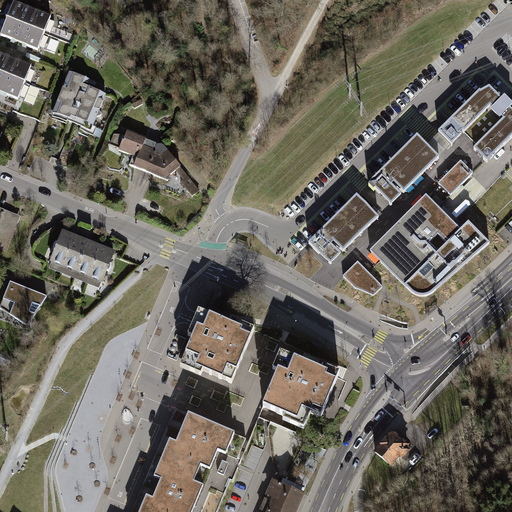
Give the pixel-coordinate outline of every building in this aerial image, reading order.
[(25,7),(14,3),(13,6),(8,4),(3,15),(8,17),(7,19),(26,27),(32,11),(25,8),(25,7)] [(32,11),(26,27),(44,34),(45,32),(50,34),(55,23),(50,21),(51,18),(40,13),(39,14),(32,11)] [(26,27),(7,19),(7,21),(2,19),(0,23),(0,31),(2,33),(1,36),(12,40),(13,40),(20,42),(26,27)] [(44,34),(26,27),(20,42),(27,45),(26,46),(38,50),(39,47),(44,49),(49,38),(44,36),(44,34)] [(0,73),(6,76),(13,60),(6,57),(0,54),(0,73)] [(40,59),(28,54),(27,57),(39,62),(40,59)] [(13,60),(6,76),(25,83),(26,81),(31,83),(35,72),(30,70),(31,67),(20,62),(20,63),(13,60)] [(96,84),(70,73),(53,115),(68,121),(82,127),(82,126),(92,130),(93,127),(97,119),(101,117),(99,111),(106,95),(93,91),(96,84)] [(6,76),(0,91),(7,94),(7,95),(18,100),(19,96),(25,98),(29,87),(24,85),(25,83),(6,76)] [(40,89),(25,83),(24,85),(29,87),(25,98),(24,102),(34,106),(40,89)] [(480,92),(439,133),(451,145),(452,146),(464,134),(500,99),(490,88),(481,93),(480,92)] [(511,110),(500,99),(464,134),(471,141),(476,145),(472,148),(487,163),(511,138),(511,110)] [(68,121),(53,115),(52,119),(67,124),(68,121)] [(92,130),(82,126),(82,127),(79,134),(88,138),(89,135),(93,136),(96,129),(93,127),(92,130)] [(146,173),(154,155),(142,150),(146,141),(146,140),(127,132),(125,138),(121,136),(114,135),(111,145),(120,149),(119,151),(130,155),(130,157),(132,159),(130,166),(146,173)] [(451,145),(439,133),(434,139),(427,146),(438,158),(446,151),(451,145)] [(417,137),(370,184),(370,185),(368,186),(374,192),(375,190),(391,206),(401,197),(391,187),(394,184),(404,193),(439,159),(438,158),(427,146),(417,137)] [(157,147),(156,145),(146,141),(142,150),(154,155),(157,147)] [(154,155),(146,173),(168,181),(170,176),(176,171),(180,168),(163,147),(162,146),(160,146),(158,147),(157,147),(154,155)] [(461,161),(439,184),(451,196),(473,174),(461,161)] [(176,171),(184,181),(188,177),(180,168),(176,171)] [(184,181),(181,183),(192,197),(199,191),(188,177),(184,181)] [(379,218),(357,196),(309,244),(331,266),(340,256),(330,247),(334,244),(343,253),(379,218)] [(426,196),(370,252),(412,294),(414,295),(415,296),(417,297),(419,297),(421,298),(423,298),(426,297),(428,297),(430,296),(432,295),(490,244),(468,223),(464,227),(461,231),(441,211),(426,196)] [(461,231),(464,227),(444,207),(441,211),(461,231)] [(10,213),(4,211),(0,220),(0,249),(7,252),(10,245),(7,244),(11,234),(14,235),(18,224),(15,223),(18,216),(10,213)] [(75,239),(63,234),(58,244),(57,243),(55,245),(54,246),(54,248),(54,250),(56,251),(52,261),(53,262),(50,269),(62,273),(75,239)] [(88,244),(75,239),(62,273),(63,274),(66,267),(77,272),(88,244)] [(101,249),(88,244),(77,272),(88,276),(85,283),(87,283),(101,249)] [(114,254),(101,249),(87,283),(99,288),(101,281),(103,282),(107,271),(109,272),(110,271),(111,269),(112,267),(111,265),(110,264),(114,254)] [(358,264),(343,279),(355,290),(374,298),(382,289),(358,264)] [(10,283),(0,308),(28,327),(47,297),(10,283)] [(197,328),(203,314),(198,312),(195,319),(192,326),(197,328)] [(231,325),(203,314),(197,328),(192,326),(188,337),(193,339),(184,360),(193,364),(190,372),(201,376),(203,372),(232,384),(254,330),(243,325),(241,329),(231,325)] [(241,329),(243,325),(232,320),(231,325),(241,329)] [(321,349),(323,345),(314,340),(312,343),(321,349)] [(321,418),(340,373),(328,368),(326,373),(318,370),(285,356),(282,363),(277,361),(273,371),(277,373),(263,407),(285,416),(295,421),(293,425),(304,430),(311,414),(321,418)] [(193,364),(184,360),(180,368),(190,372),(193,364)] [(185,422),(188,415),(175,409),(131,511),(138,511),(160,459),(172,430),(179,433),(184,421),(185,422)] [(235,434),(188,415),(185,422),(184,421),(179,433),(172,430),(160,459),(197,474),(201,466),(210,470),(218,452),(226,455),(235,434)] [(283,421),(293,425),(295,421),(285,416),(283,421)] [(392,432),(375,453),(391,465),(399,455),(402,458),(411,448),(392,432)] [(318,447),(302,475),(308,478),(326,451),(318,447)] [(160,459),(138,511),(192,511),(203,486),(194,483),(197,474),(160,459)] [(225,472),(229,464),(223,462),(219,469),(225,472)] [(294,511),(303,494),(302,494),(309,479),(308,478),(302,475),(290,469),(282,484),(273,481),(270,488),(272,488),(267,500),(265,499),(260,510),(265,511),(294,511)] [(206,489),(197,510),(201,511),(202,511),(211,491),(206,489)]
